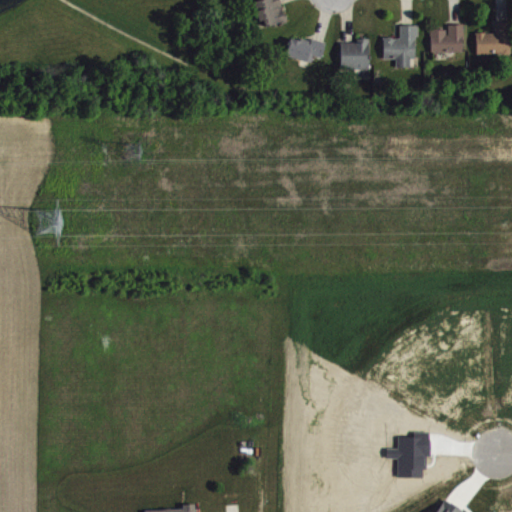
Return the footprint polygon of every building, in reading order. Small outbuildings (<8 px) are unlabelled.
[(261,0),(257,1),(261,20),(266,19),(268,28),(288,23),(282,0),(261,0)] [(479,33),(479,54),(511,53),(511,22),(498,23),(498,32),(479,33)] [(450,29),(433,30),(434,53),(466,52),(466,24),(450,25),(450,29)] [(419,25),(403,25),(403,38),(386,38),(386,58),(399,58),(399,66),(413,67),(414,59),(419,59),(419,25)] [(344,42),(343,69),(372,69),(372,39),(360,38),(360,43),(344,42)] [(289,57),(314,62),(316,56),(325,58),(328,42),(315,39),(314,43),(292,39),(289,57)]
